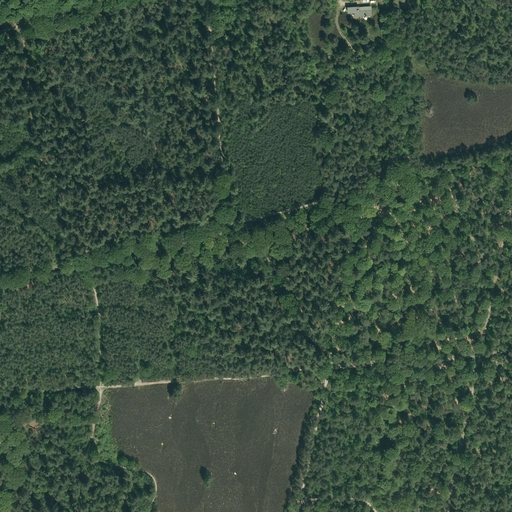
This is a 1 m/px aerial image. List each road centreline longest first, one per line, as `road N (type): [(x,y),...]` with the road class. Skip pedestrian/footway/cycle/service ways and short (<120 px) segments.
road 1 (track): [(325,368),(363,185),(226,218)]
road 2 (track): [(363,185),(402,184),(496,254),(476,357)]
road 3 (track): [(100,387),(325,368)]
road 4 (track): [(204,0),(226,218)]
road 5 (track): [(325,368),(294,291),(226,218)]
road 6 (track): [(476,357),(446,511)]
road 7 (track): [(325,368),(476,357)]
road 8 (track): [(298,511),(325,368)]
road 9 (track): [(226,218),(89,252)]
road 10 (track): [(100,387),(103,327),(89,252)]
road 11 (track): [(24,148),(51,165),(89,252)]
road 12 (track): [(24,148),(21,25)]
